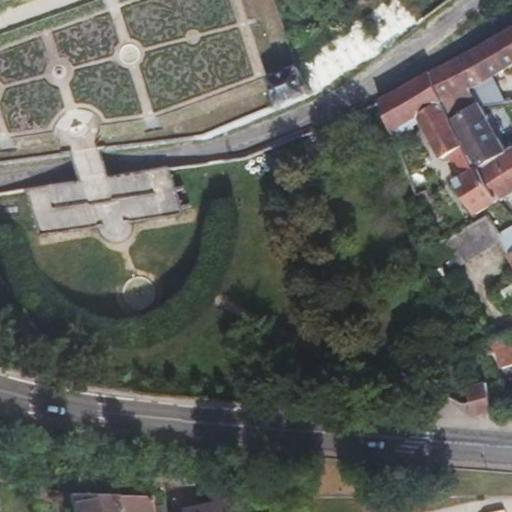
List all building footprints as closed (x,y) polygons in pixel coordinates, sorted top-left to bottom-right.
[(511,34),(435,78),(448,107),(474,93),(499,79),(511,72),(511,34)] [(274,72),(285,99),(315,88),(305,61),(274,72)] [(392,136),(395,135),(418,122),(442,165),(456,157),(465,173),(458,177),(483,219),(507,205),(488,173),(456,123),(448,107),(435,78),(384,105),(392,136)] [(511,100),(499,79),(474,93),(482,107),(484,111),(511,108),(511,100)] [(456,123),(482,107),(474,93),(448,107),(456,123)] [(511,157),(484,111),(482,107),(456,123),(488,173),(511,158),(511,157)] [(511,108),(484,111),(511,157),(511,108)] [(511,158),(488,173),(507,205),(511,202),(511,158)] [(100,181),(86,183),(31,191),(47,241),(116,231),(191,220),(174,171),(116,179),(100,181)] [(511,236),(503,242),(511,258),(511,236)] [(467,382),(476,414),(496,409),(487,376),(467,382)] [(72,495),(75,511),(151,511),(154,511),(154,508),(154,498),(72,495)] [(154,498),(154,508),(176,508),(177,499),(154,498)]
